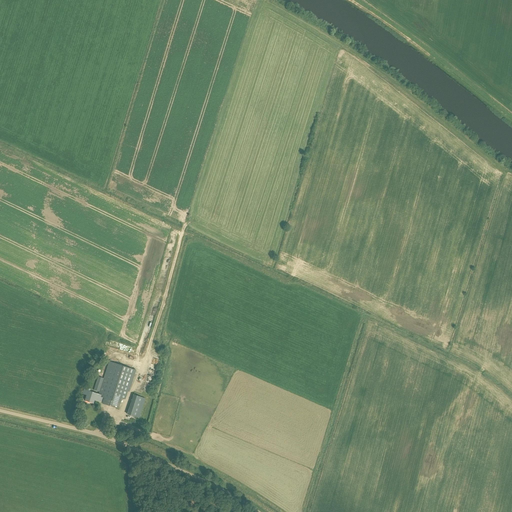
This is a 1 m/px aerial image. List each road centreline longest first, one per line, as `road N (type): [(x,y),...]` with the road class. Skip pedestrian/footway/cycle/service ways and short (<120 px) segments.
road 1 (unclassified): [(257,511),(135,449),(0,410)]
road 2 (track): [(347,0),(511,121)]
